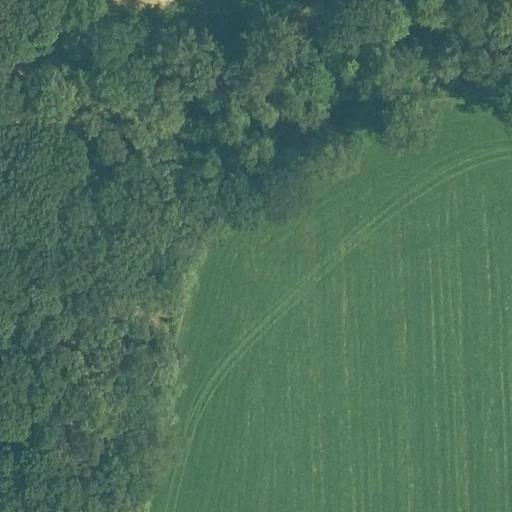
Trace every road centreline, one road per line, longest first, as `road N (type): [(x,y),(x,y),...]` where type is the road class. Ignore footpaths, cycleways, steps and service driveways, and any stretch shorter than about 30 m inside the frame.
road 1 (track): [(14,0),(19,511)]
road 2 (track): [(16,221),(98,184),(335,19),(391,0)]
